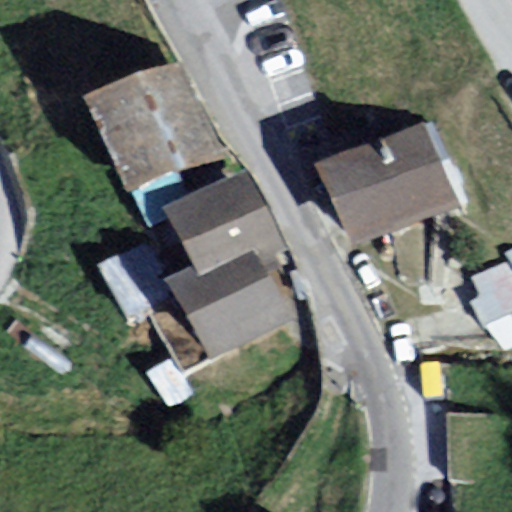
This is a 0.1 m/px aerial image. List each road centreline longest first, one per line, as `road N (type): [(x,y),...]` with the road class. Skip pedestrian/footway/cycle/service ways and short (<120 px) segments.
road 1 (tertiary): [(180,0),(382,395),(388,511)]
road 2 (unknown): [(320,266),(330,403),(264,511)]
